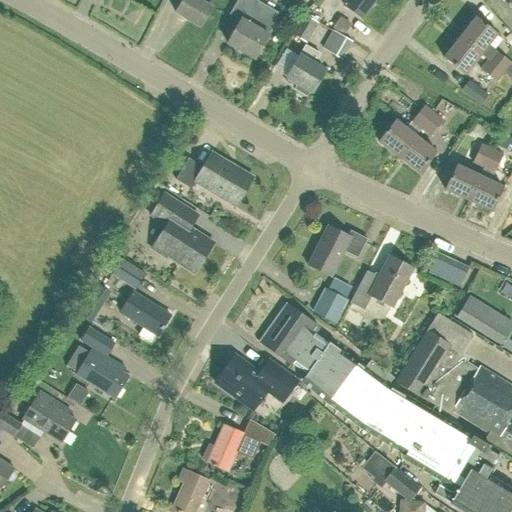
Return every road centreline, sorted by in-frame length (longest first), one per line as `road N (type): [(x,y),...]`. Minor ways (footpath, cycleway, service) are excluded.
road 1 (residential): [(309,168),(185,365),(123,511)]
road 2 (residential): [(19,0),(309,168)]
road 3 (residential): [(309,168),(511,259)]
road 4 (residential): [(309,168),(423,1)]
